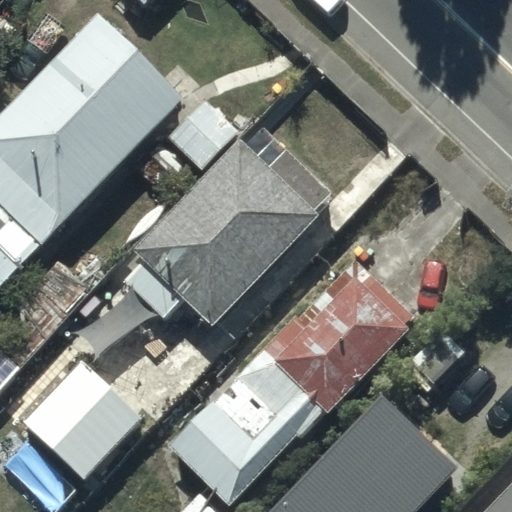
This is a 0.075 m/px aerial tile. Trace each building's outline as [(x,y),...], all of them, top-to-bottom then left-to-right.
[(105,0),(132,24),(153,0),(105,0)] [(0,313),(192,117),(102,30),(0,134),(0,313)] [(248,161),(240,155),(138,269),(153,282),(135,302),(171,333),(188,314),(222,344),(323,231),(315,224),(331,206),(262,145),(248,161)] [(330,424),(415,333),(360,284),(308,342),(294,330),(266,362),(330,424)] [(244,511),(330,424),(266,362),(169,462),(221,511),(244,511)] [(149,433),(88,376),(29,440),(90,496),(149,433)] [(414,511),(456,468),(382,398),(273,511),(414,511)] [(511,511),(511,501),(501,511),(511,511)]
